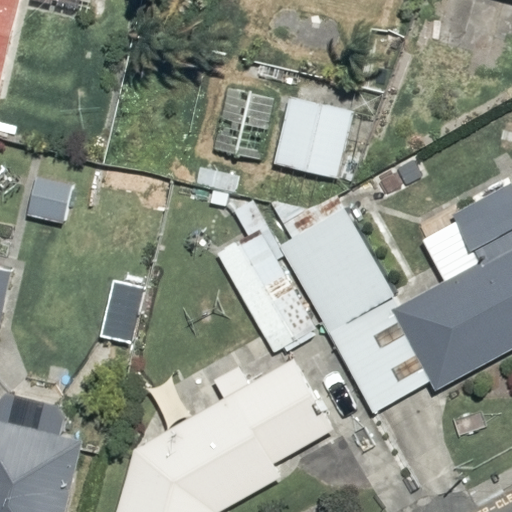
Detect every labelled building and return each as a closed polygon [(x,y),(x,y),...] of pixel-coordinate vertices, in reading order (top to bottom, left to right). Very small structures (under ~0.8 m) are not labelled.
[(223,81),(210,149),(342,172),(354,104),(223,81)] [(79,177),(37,172),(33,213),(74,218),(79,177)] [(329,327),(398,289),(350,202),(280,241),(329,327)] [(219,252),(274,348),(317,324),(262,227),(219,252)] [(511,242),(393,307),(436,387),(511,346),(511,242)] [(0,265),(0,327),(13,269),(0,265)] [(154,280),(120,274),(108,338),(141,345),(154,280)] [(136,445),(118,511),(122,511),(217,511),(219,507),(282,472),(275,460),(335,426),(295,355),(136,445)] [(0,417),(0,511),(66,511),(85,438),(0,417)]
